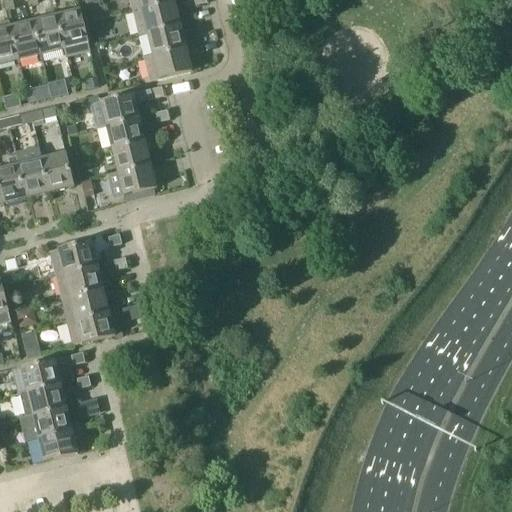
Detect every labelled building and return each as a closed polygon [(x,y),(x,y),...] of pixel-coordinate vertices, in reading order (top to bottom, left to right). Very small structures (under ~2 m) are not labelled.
[(12,0),(8,0),(2,2),(5,13),(15,11),(12,0)] [(142,10),(175,2),(174,0),(130,0),(134,13),(136,12),(136,14),(143,12),(142,10)] [(140,36),(147,34),(181,27),(180,22),(175,2),(142,10),(143,12),(136,14),(136,12),(134,13),(140,36)] [(56,18),(64,51),(66,59),(90,53),(80,12),(56,18)] [(64,51),(56,18),(33,23),(32,24),(41,57),(64,51)] [(181,27),(147,34),(153,58),(187,50),(185,45),(183,35),(190,33),(187,20),(180,22),(181,27)] [(0,66),(17,63),(9,29),(8,23),(0,25),(0,66)] [(9,29),(17,63),(18,62),(41,57),(32,24),(9,29)] [(187,50),(153,58),(145,59),(151,84),(192,74),(189,58),(196,56),(193,43),(185,45),(187,50)] [(86,82),(88,91),(98,89),(95,80),(86,82)] [(151,92),(153,102),(164,99),(162,89),(151,92)] [(95,130),(106,127),(139,119),(136,106),(153,102),(151,92),(89,106),(95,130)] [(42,112),(30,115),(33,124),(44,122),(42,112)] [(156,115),(158,125),(170,122),(168,112),(156,115)] [(30,115),(19,117),(21,127),(33,124),(30,115)] [(145,143),(144,138),(139,119),(106,127),(106,128),(112,151),(145,143)] [(75,127),(67,129),(69,137),(77,135),(75,127)] [(152,136),(144,138),(145,143),(112,151),(118,174),(151,166),(150,161),(147,150),(155,149),(152,136)] [(66,155),(42,161),(50,194),(74,188),(66,155)] [(10,169),(0,171),(0,193),(3,206),(27,200),(19,167),(17,158),(8,160),(10,169)] [(151,166),(118,174),(124,198),(156,190),(153,174),(161,172),(158,160),(150,161),(151,166)] [(19,167),(27,200),(50,194),(42,161),(19,167)] [(93,196),(91,185),(82,187),(85,198),(93,196)] [(123,246),(120,237),(109,240),(111,249),(123,246)] [(64,276),(98,267),(92,242),(49,254),(55,278),(57,277),(64,276)] [(114,262),(117,272),(128,269),(125,260),(114,262)] [(17,270),(15,261),(5,263),(8,272),(17,270)] [(98,267),(64,276),(57,277),(64,301),(70,300),(70,299),(104,290),(103,286),(98,267)] [(0,327),(11,325),(0,282),(0,281),(0,327)] [(70,300),(64,301),(70,324),(76,323),(76,322),(109,314),(108,309),(105,299),(114,297),(110,284),(103,286),(104,290),(70,299),(70,300)] [(76,323),(70,324),(76,347),(115,338),(111,322),(119,320),(116,307),(108,309),(109,314),(76,322),(76,323)] [(57,367),(73,363),(74,368),(86,365),(84,355),(15,372),(20,395),(28,393),(61,385),(57,367)] [(81,391),(91,388),(89,378),(78,381),(81,391)] [(67,408),(66,404),(61,385),(28,393),(34,416),(67,408)] [(67,408),(34,416),(40,440),(73,432),(72,428),(69,417),(77,415),(74,402),(66,404),(67,408)] [(73,432),(40,440),(46,464),(78,456),(75,441),(83,439),(80,426),(72,428),(73,432)]
